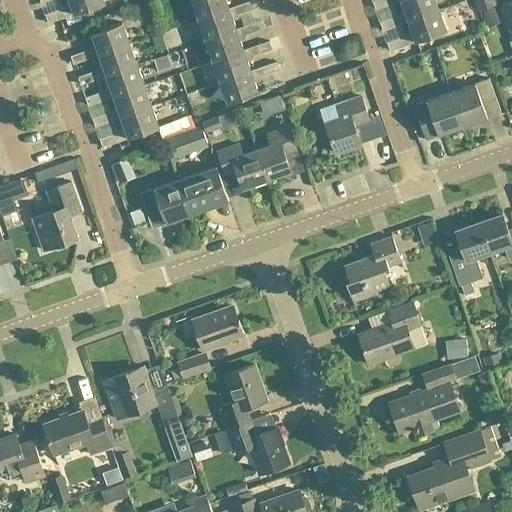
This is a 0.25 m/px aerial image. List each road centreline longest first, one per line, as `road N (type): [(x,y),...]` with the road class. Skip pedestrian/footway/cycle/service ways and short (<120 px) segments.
road 1 (residential): [(359,511),(262,243)]
road 2 (residential): [(132,289),(50,54),(30,35)]
road 3 (residential): [(419,187),(351,0)]
road 4 (residential): [(262,243),(419,187)]
road 5 (residential): [(0,336),(132,289)]
road 6 (residential): [(132,289),(262,243)]
